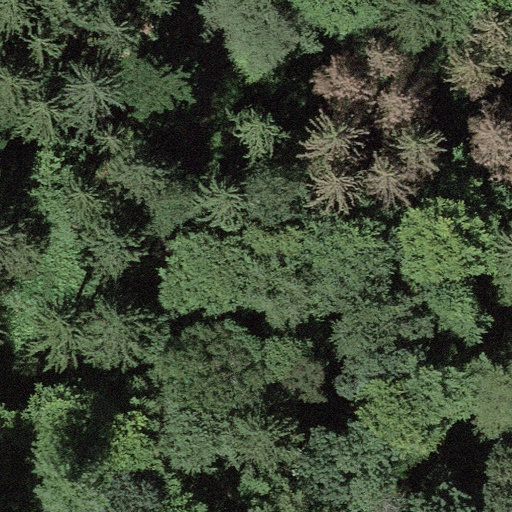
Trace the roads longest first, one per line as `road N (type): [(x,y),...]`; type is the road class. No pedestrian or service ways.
road 1 (track): [(141,511),(200,192),(220,0)]
road 2 (track): [(511,414),(398,511)]
